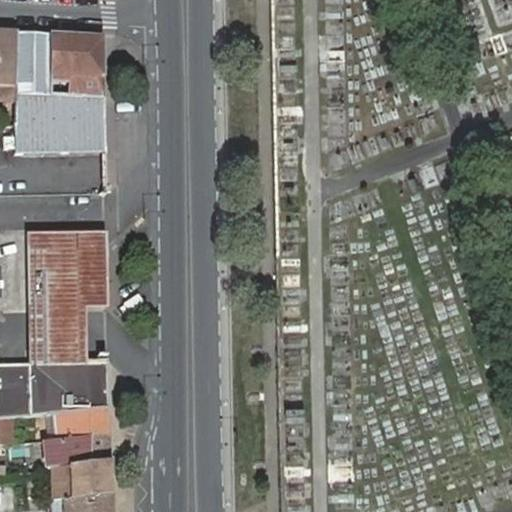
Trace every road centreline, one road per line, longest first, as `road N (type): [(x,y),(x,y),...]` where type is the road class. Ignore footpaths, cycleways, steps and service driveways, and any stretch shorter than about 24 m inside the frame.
road 1 (primary): [(216,511),(206,0)]
road 2 (primary): [(166,13),(165,511)]
road 3 (residential): [(166,13),(0,8)]
